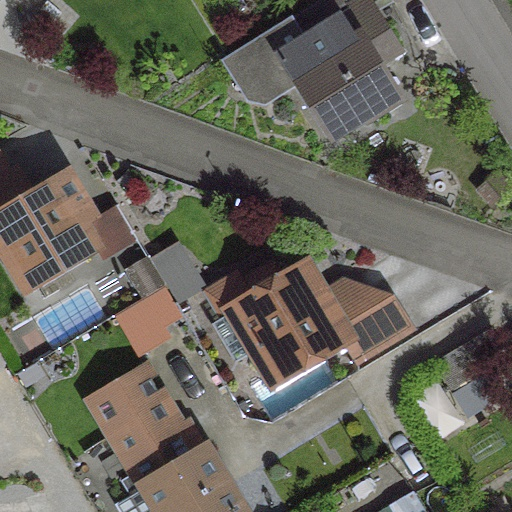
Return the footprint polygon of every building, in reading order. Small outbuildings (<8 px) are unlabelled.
[(290,80),(325,136),(391,95),(372,64),(393,51),(363,3),(346,14),(336,0),(318,0),(219,62),(242,99),(257,101),(290,80)] [(0,253),(20,287),(89,246),(77,227),(91,219),(73,190),(60,198),(50,181),(27,195),(12,170),(3,176),(0,171),(0,253)] [(174,302),(198,287),(182,259),(158,272),(174,302)] [(237,282),(246,297),(225,310),(227,314),(206,326),(229,364),(249,352),(267,382),(339,338),(352,360),(403,329),(383,298),(341,284),(317,298),(299,266),(277,280),(267,264),(237,282)] [(90,282),(102,303),(128,287),(115,267),(90,282)] [(477,336),(431,363),(448,391),(494,364),(477,336)] [(113,511),(235,511),(200,453),(191,458),(140,371),(87,402),(130,473),(115,482),(124,498),(110,506),(113,511)]
